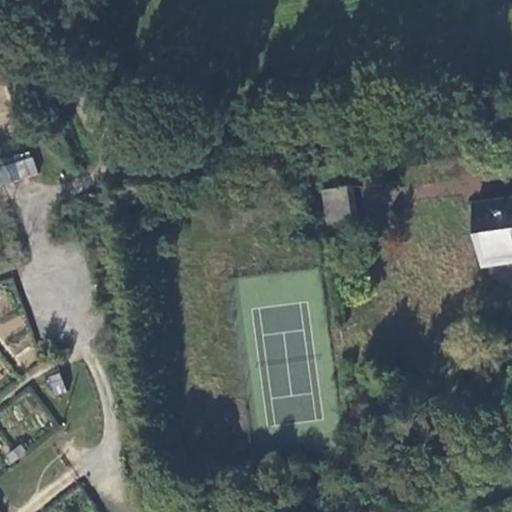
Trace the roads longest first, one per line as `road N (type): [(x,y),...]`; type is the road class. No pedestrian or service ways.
road 1 (unclassified): [(511,127),(459,120),(291,135),(142,161),(115,157)]
road 2 (unclassified): [(115,157),(23,0)]
road 3 (unclassified): [(115,157),(80,187),(3,195)]
